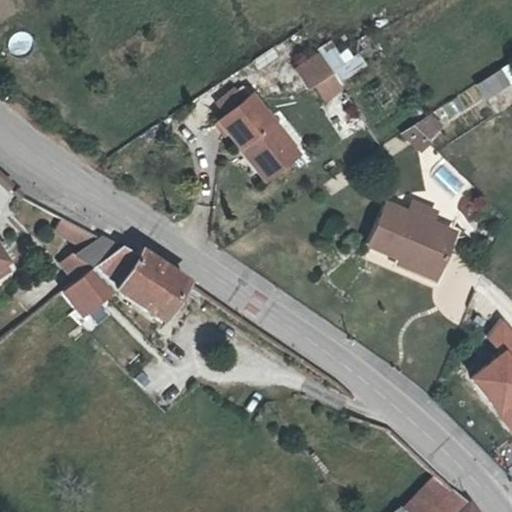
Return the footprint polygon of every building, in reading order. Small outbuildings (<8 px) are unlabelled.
[(15,56),(34,48),(27,30),(8,37),(15,56)] [(324,48),(299,64),(311,83),(318,79),(327,94),(345,82),(324,48)] [(511,70),(506,62),(472,85),(482,99),(511,77),(511,70)] [(207,102),(216,115),(237,98),(228,85),(207,102)] [(237,98),(216,115),(210,119),(219,132),(229,145),(233,141),(261,176),(290,153),(243,93),(237,98)] [(213,137),(219,132),(210,119),(204,124),(213,137)] [(421,120),(412,126),(415,129),(407,138),(419,148),(427,140),(427,139),(434,130),(421,120)] [(412,126),(401,133),(407,138),(415,129),(412,126)] [(256,180),(261,176),(233,141),(229,145),(256,180)] [(415,263),(413,268),(435,278),(454,236),(383,204),(367,243),(415,263)] [(72,223),(61,233),(88,249),(77,257),(95,267),(63,292),(79,312),(113,286),(159,318),(188,282),(159,261),(141,250),(134,256),(72,223)] [(5,261),(0,263),(0,276),(11,270),(5,261)] [(469,373),(511,437),(511,327),(506,318),(484,332),(499,354),(469,373)] [(470,511),(462,501),(428,477),(398,507),(402,511),(470,511)]
